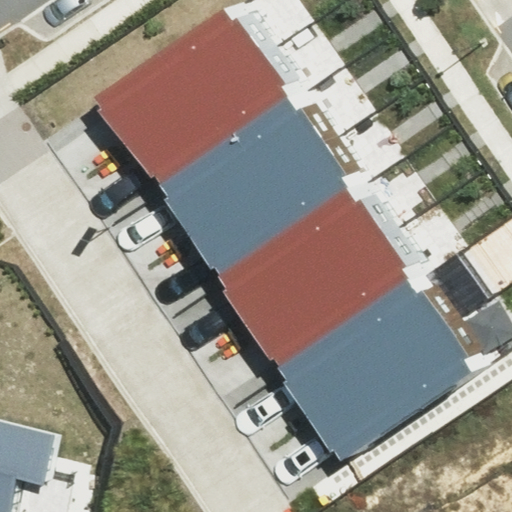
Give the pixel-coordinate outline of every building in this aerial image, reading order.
[(270,0),(236,0),(116,82),(146,127),(290,30),(270,0)] [(290,30),(146,127),(177,172),(321,74),(290,30)] [(321,74),(177,172),(208,217),(352,119),(321,74)] [(352,119),(208,217),(238,262),(382,164),(352,119)] [(382,164),(238,262),(269,307),(413,209),(382,164)] [(413,209),(269,307),(300,352),(444,254),(413,209)] [(444,254),(300,352),(330,397),(474,299),(444,254)] [(474,299),(330,397),(361,442),(505,344),(474,299)] [(0,511),(4,511),(17,511),(28,469),(55,475),(67,426),(0,410),(0,511)]
